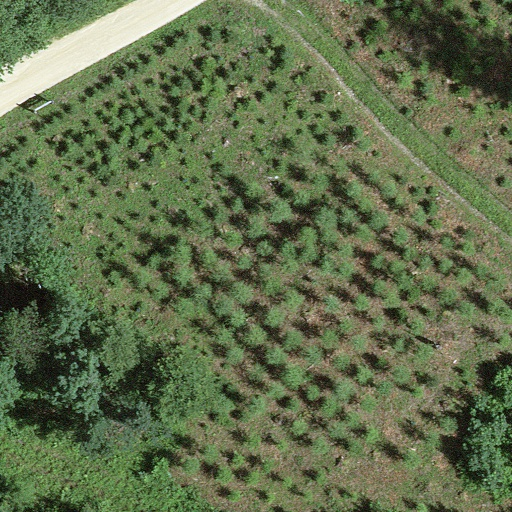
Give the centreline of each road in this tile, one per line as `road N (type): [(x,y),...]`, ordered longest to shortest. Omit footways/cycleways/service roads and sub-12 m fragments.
road 1 (track): [(282,0),(466,193),(511,229)]
road 2 (unclassified): [(162,0),(53,51),(0,86)]
